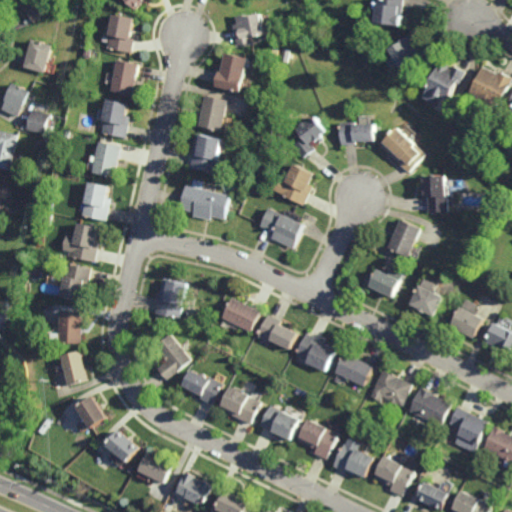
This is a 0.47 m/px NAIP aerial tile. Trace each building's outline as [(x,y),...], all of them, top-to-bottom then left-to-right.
[(41,0),(49,9),(35,20),(22,4),(21,4),(17,0),(41,0)] [(145,0),(137,8),(130,0),(145,0)] [(404,0),(402,23),(377,20),(379,0),(404,0)] [(132,36),(136,37),(133,51),(110,46),(112,33),(110,33),(115,12),(136,16),(132,36)] [(265,32),(252,35),(253,40),(240,43),(240,44),(239,44),(235,23),(240,22),(239,15),(246,13),(246,15),(261,12),(265,32)] [(416,40),(421,37),(432,55),(418,63),(414,58),(403,65),(402,63),(395,67),(390,59),(397,55),(392,47),(403,40),(404,40),(403,38),(412,33),(416,40)] [(45,71),(24,65),(32,37),(54,43),(45,71)] [(89,55),(83,54),(85,47),(91,48),(89,55)] [(242,90),(218,84),(223,63),(226,64),(229,51),(250,56),(242,90)] [(134,94),(113,90),(120,58),(141,63),(134,94)] [(454,68),(456,63),(469,70),(463,82),(460,80),(451,99),(449,98),(448,99),(442,96),(443,95),(440,93),(436,101),(426,96),(443,59),(453,64),(451,66),(454,68)] [(502,72),(504,70),(511,74),(511,84),(503,105),(499,103),(495,111),(477,102),(481,94),(474,90),(486,65),(502,72)] [(18,116),(3,108),(7,100),(5,99),(13,82),(31,90),(18,116)] [(231,100),(223,130),(201,125),(209,94),(231,100)] [(128,137),(104,132),(106,119),(104,119),(109,98),(131,102),(128,115),(132,116),(128,137)] [(46,133),(28,128),(33,109),(51,114),(46,133)] [(328,130),(324,134),(325,135),(323,136),(325,138),(321,142),(319,140),(317,141),(315,140),(313,142),(317,148),(305,157),(296,145),(302,140),(297,132),(300,129),(300,128),(303,126),(303,123),(306,121),(309,121),(317,115),(328,130)] [(358,121),(358,123),(377,123),(377,140),(357,140),(357,144),(344,144),(343,121),(358,121)] [(387,141),(386,141),(401,126),(430,153),(412,172),(383,145),(387,141)] [(10,169),(0,166),(0,129),(19,134),(10,169)] [(217,172),(193,167),(200,134),(224,138),(217,172)] [(116,177),(94,172),(102,140),(123,145),(116,177)] [(311,183),(315,186),(305,206),(300,203),(301,202),(275,189),(281,176),(288,179),(296,163),(316,173),(311,183)] [(451,211),(432,211),(432,196),(428,196),(428,189),(426,189),(426,183),(427,183),(427,176),(450,175),(451,211)] [(205,189),(231,195),(226,218),(214,216),(213,219),(196,215),(196,212),(183,209),(188,185),(194,186),(196,179),(206,181),(205,189)] [(109,220),(84,215),(87,203),(87,200),(91,181),(112,186),(109,198),(114,198),(109,220)] [(295,248),(274,238),(277,232),(262,225),(271,207),(285,214),(307,225),(295,248)] [(411,257),(391,247),(404,218),(425,228),(411,257)] [(98,239),(102,240),(98,262),(71,256),(72,251),(66,250),(69,235),(77,237),(80,224),(101,228),(98,239)] [(94,269),(87,303),(82,302),(82,303),(62,298),(70,264),(94,269)] [(391,274),(392,273),(404,279),(396,297),(386,293),(385,294),(380,292),(381,290),(373,286),(373,285),(367,282),(372,272),(378,275),(381,269),(391,274)] [(438,284),(436,286),(434,289),(437,291),(437,292),(447,297),(437,317),(428,312),(427,313),(421,310),(422,309),(413,304),(423,285),(424,286),(427,279),(428,279),(429,277),(436,281),(435,282),(438,284)] [(183,319),(158,314),(166,279),(190,284),(183,319)] [(15,300),(9,299),(11,291),(17,292),(15,300)] [(252,332),(224,318),(233,298),(261,312),(252,332)] [(475,313),(487,319),(478,338),(455,326),(464,308),(465,308),(469,300),(480,305),(475,313)] [(85,345),(65,345),(65,340),(59,340),(59,334),(62,334),(62,312),(85,312),(85,345)] [(291,350),(273,342),(272,342),(259,336),(269,314),(282,320),(280,324),(298,333),(291,350)] [(511,329),(511,349),(505,346),(503,350),(496,347),(496,346),(489,342),(498,323),(511,329)] [(327,372),(308,362),(309,360),(298,355),(308,333),(339,348),(327,372)] [(171,381),(162,370),(171,362),(159,347),(174,335),(195,361),(171,381)] [(71,388),(63,357),(83,352),(91,383),(71,388)] [(366,386),(337,373),(347,353),(375,366),(366,386)] [(404,405),(399,403),(398,404),(390,400),(390,399),(385,396),(382,401),(376,399),(372,396),(385,370),(415,384),(404,405)] [(212,381),(213,379),(226,385),(215,406),(210,403),(210,402),(204,399),(205,397),(187,388),(195,372),(212,381)] [(442,426),(411,410),(421,389),(422,386),(434,392),(433,394),(453,404),(442,426)] [(253,425),(223,410),(233,389),(264,404),(253,425)] [(94,432),(80,409),(97,399),(111,422),(94,432)] [(293,443),(275,434),(275,433),(263,427),(273,407),(285,412),(285,414),(303,422),(293,443)] [(480,445),(460,435),(463,429),(451,423),(459,407),(490,422),(488,426),(489,427),(480,445)] [(335,449),(333,448),(329,457),(318,452),(319,451),(302,443),(312,421),(342,435),(335,449)] [(511,435),(511,460),(510,460),(504,458),(505,457),(486,448),(487,446),(488,443),(489,442),(496,429),(497,426),(506,430),(505,433),(511,435)] [(134,442),(137,440),(142,444),(130,458),(112,443),(115,440),(116,440),(122,432),(134,442)] [(378,454),(368,474),(357,468),(355,472),(336,463),(341,451),(344,452),(348,446),(359,451),(361,447),(362,447),(378,454)] [(168,480),(142,467),(152,449),(177,461),(168,480)] [(405,494),(393,488),(395,484),(378,475),(380,471),(379,470),(388,452),(406,462),(418,468),(405,494)] [(208,478),(213,479),(217,482),(215,487),(214,486),(207,502),(203,500),(202,501),(189,495),(190,493),(180,489),(185,478),(187,479),(188,474),(191,469),(200,473),(199,474),(208,478)] [(444,508),(419,496),(428,479),(452,491),(444,508)] [(244,511),(235,511),(221,505),(230,487),(242,492),(241,494),(250,498),(244,511)] [(484,499),(485,498),(495,503),(490,511),(459,511),(455,510),(457,506),(456,505),(465,487),(483,497),(482,498),(484,499)]
